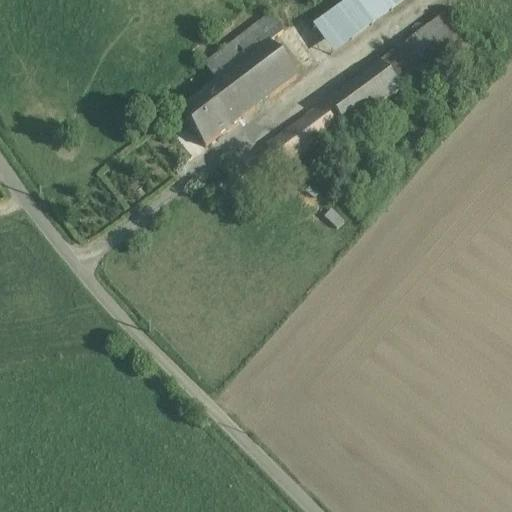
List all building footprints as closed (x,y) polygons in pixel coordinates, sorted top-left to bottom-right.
[(332,56),(411,0),(348,0),(311,27),(332,56)] [(446,16),(381,65),(401,93),(414,83),(420,90),(471,51),(446,16)] [(268,18),(201,69),(215,86),(268,46),(269,47),(282,37),(268,18)] [(215,86),(204,95),(230,130),(294,81),(269,47),(268,46),(215,86)] [(381,65),(326,105),(343,129),(346,133),(401,93),(381,65)] [(204,95),(176,116),(202,151),(230,130),(204,95)] [(326,105),(267,149),(284,171),(343,129),(326,105)]
